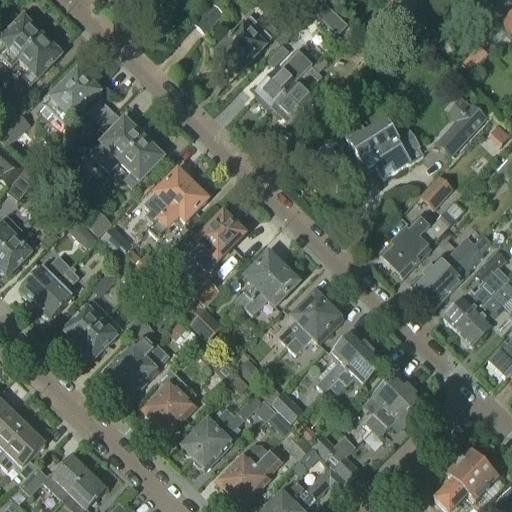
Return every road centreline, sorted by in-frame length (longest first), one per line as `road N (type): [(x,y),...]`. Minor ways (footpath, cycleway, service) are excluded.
road 1 (residential): [(476,402),(67,0)]
road 2 (residential): [(185,511),(0,328)]
road 3 (residential): [(476,402),(368,511)]
